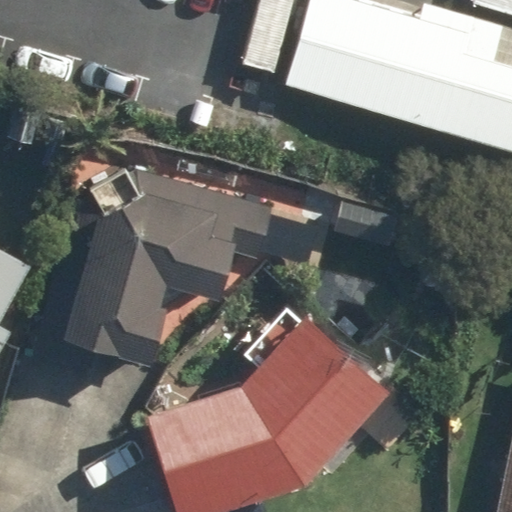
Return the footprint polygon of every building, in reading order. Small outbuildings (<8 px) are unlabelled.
[(436,0),(297,0),(278,64),(449,115),(480,13),(436,0)] [(72,271),(47,264),(27,355),(93,370),(98,346),(149,357),(165,286),(220,298),(230,253),(259,259),(276,180),(152,153),(88,182),(72,271)] [(0,338),(6,328),(0,324),(0,311),(25,263),(0,249),(0,338)] [(210,511),(304,483),(383,390),(279,304),(242,349),(259,363),(239,386),(147,415),(177,511),(210,511)] [(511,511),(511,402),(489,511),(511,511)]
